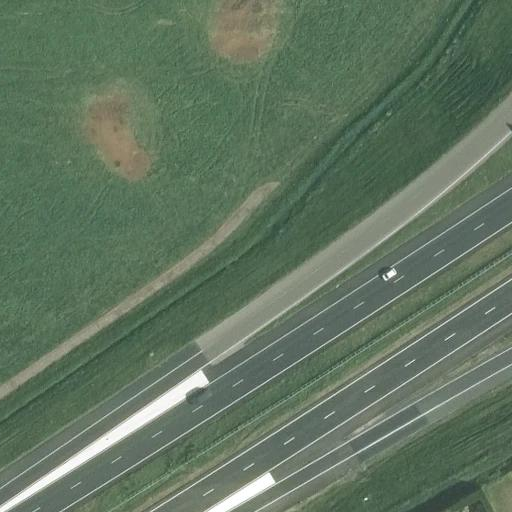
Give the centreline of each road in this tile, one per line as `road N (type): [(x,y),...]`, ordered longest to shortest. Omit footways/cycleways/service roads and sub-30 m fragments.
road 1 (motorway): [(511,125),(210,355),(0,500)]
road 2 (motorway): [(511,207),(34,511)]
road 3 (motorway): [(177,511),(511,295)]
road 4 (unclassified): [(0,392),(157,285),(267,188)]
road 5 (motorway): [(246,511),(511,360)]
